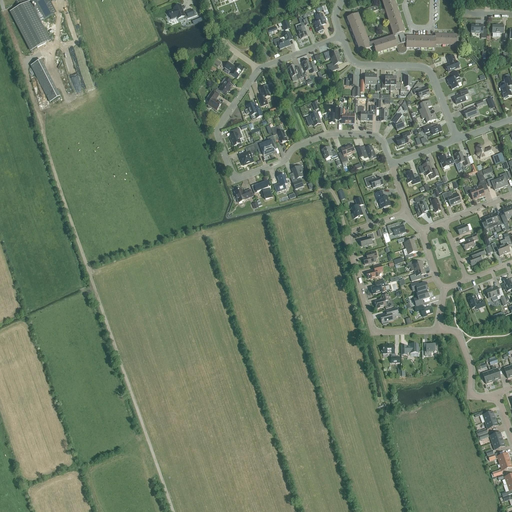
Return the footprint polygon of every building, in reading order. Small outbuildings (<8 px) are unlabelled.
[(32,0),(37,9),(51,2),(54,0),(32,0)] [(403,39),(402,34),(404,33),(393,0),(387,0),(383,1),(386,9),(394,34),(394,36),(393,36),(393,37),(394,38),(373,44),(371,45),(369,46),(368,46),(369,48),(371,48),(372,47),(374,47),(376,54),(397,47),(398,51),(398,52),(399,53),(400,54),(401,54),(402,54),(403,54),(404,53),(405,52),(406,51),(406,50),(406,49),(435,49),(435,45),(457,45),(457,35),(454,35),(435,34),(435,39),(406,38),(406,39),(403,39)] [(51,42),(33,1),(12,10),(30,51),(51,42)] [(174,10),(168,12),(170,16),(169,17),(170,20),(171,21),(175,20),(176,18),(175,18),(177,18),(177,20),(179,23),(186,20),(185,19),(187,18),(187,20),(197,16),(196,16),(195,12),(193,13),(192,10),(185,12),(185,13),(184,13),(183,12),(184,12),(185,9),(182,8),(181,6),(173,9),(174,10)] [(377,6),(364,11),(365,15),(378,10),(377,6)] [(322,15),(315,17),(318,22),(313,24),(317,33),(320,32),(320,33),(321,34),(323,33),(323,32),(323,31),(324,31),(322,26),(326,25),(322,15)] [(369,48),(368,46),(368,45),(358,20),(357,15),(350,17),(347,19),(360,52),(370,49),(369,48)] [(193,25),(203,22),(206,21),(205,20),(204,17),(192,22),(193,25)] [(281,23),(284,32),(291,29),(287,21),(281,23)] [(304,27),(305,27),(303,23),(301,24),(300,26),(301,28),(297,29),(301,40),(308,37),(304,27)] [(268,29),(270,34),(277,30),(275,25),(268,29)] [(471,25),(471,33),(481,34),(481,39),(486,39),(486,30),(483,30),(483,26),(471,25)] [(492,26),(492,33),(492,37),(500,37),(500,34),(503,34),(503,26),(492,26)] [(280,50),(290,46),(289,42),(292,40),(289,33),(283,35),(285,40),(280,42),(280,40),(278,39),(273,41),(276,47),(278,46),(280,50)] [(331,56),(329,52),(323,54),(326,60),(330,59),(331,61),(340,58),(338,53),(331,56)] [(456,62),(453,56),(447,59),(449,64),(445,66),(448,73),(459,68),(458,66),(459,66),(460,65),(459,64),(459,62),(458,62),(456,62)] [(342,63),(340,58),(331,61),(332,64),(328,66),(329,68),(328,69),(330,73),(337,70),(335,66),(342,63)] [(310,63),(309,61),(302,63),(306,72),(311,70),(312,74),(317,72),(313,62),(310,63)] [(225,68),(231,73),(230,74),(237,79),(243,70),(236,65),(234,68),(232,66),(229,63),(225,68)] [(298,80),(303,78),(299,68),(296,69),(295,66),(288,69),(291,78),(297,76),(298,80)] [(461,83),(459,78),(457,72),(451,75),(452,78),(447,80),(448,84),(449,83),(452,90),(459,87),(458,84),(461,83)] [(217,89),(215,91),(219,94),(221,92),(226,96),(228,92),(230,92),(230,90),(232,87),(229,84),(231,81),(226,77),(222,82),(221,84),(222,85),(219,90),(217,89)] [(346,79),(346,85),(350,85),(350,86),(356,87),(356,77),(350,77),(350,79),(346,79)] [(387,89),(387,90),(389,91),(390,91),(390,92),(390,78),(385,78),(385,83),(382,83),(382,89),(387,89)] [(396,78),(390,78),(390,92),(390,91),(392,91),(394,90),(394,89),(400,89),(400,83),(396,83),(396,78)] [(404,86),(400,86),(400,93),(407,93),(407,88),(411,88),(411,78),(404,78),(404,86)] [(501,83),(500,85),(504,99),(505,98),(506,99),(507,99),(508,98),(508,97),(511,96),(509,87),(511,86),(511,83),(510,78),(504,80),(504,82),(501,83)] [(262,97),(258,98),(262,107),(268,105),(265,99),(270,97),(270,95),(269,92),(268,92),(266,87),(269,85),(261,88),(260,88),(261,90),(260,91),(262,97)] [(418,93),(420,99),(429,95),(427,88),(420,91),(419,88),(413,91),(414,95),(418,93)] [(466,101),(464,96),(468,94),(466,90),(459,92),(461,96),(454,98),(456,105),(466,101)] [(208,108),(209,109),(210,109),(211,109),(211,108),(216,112),(219,108),(220,107),(219,107),(222,104),(216,100),(219,95),(213,91),(207,99),(211,101),(207,105),(208,106),(208,107),(208,108)] [(493,97),(488,99),(491,109),(496,107),(493,97)] [(419,111),(421,115),(428,113),(426,109),(432,107),(429,101),(420,105),(422,110),(419,111)] [(246,107),(247,107),(248,109),(245,111),(246,111),(247,114),(247,115),(250,114),(251,116),(250,116),(250,117),(255,115),(256,119),(262,117),(259,108),(255,109),(253,104),(254,104),(246,107)] [(357,107),(357,114),(360,114),(360,122),(366,122),(367,113),(363,113),(363,107),(357,107)] [(370,113),(367,113),(366,122),(372,122),(372,115),(376,115),(376,107),(370,107),(370,113)] [(466,119),(470,118),(470,119),(478,116),(475,107),(470,110),(464,113),(466,119)] [(338,121),(339,110),(332,110),(332,115),(329,115),(329,117),(326,117),(326,116),(325,116),(325,122),(328,122),(328,124),(335,124),(335,121),(338,121)] [(348,124),(348,114),(348,111),(339,111),(339,119),(342,119),(342,124),(348,124)] [(427,124),(437,120),(434,114),(429,116),(428,113),(421,115),(422,120),(425,119),(427,124)] [(313,124),(314,127),(321,124),(316,114),(310,116),(310,117),(306,119),(305,118),(308,126),(309,126),(313,124)] [(397,131),(404,129),(403,124),(405,123),(403,120),(401,118),(402,118),(398,115),(392,122),(396,125),(396,127),(395,127),(397,131)] [(433,135),(441,132),(439,125),(435,127),(434,124),(423,128),(425,134),(431,132),(433,135)] [(282,144),(283,144),(283,143),(287,142),(284,131),(281,132),(279,126),(271,129),(273,137),(277,135),(280,144),(282,144)] [(237,145),(238,145),(239,148),(238,148),(239,148),(242,147),(239,139),(241,139),(242,138),(238,129),(230,132),(232,136),(229,137),(231,141),(233,147),(236,146),(237,145)] [(410,136),(408,131),(401,134),(403,137),(396,140),(398,147),(408,143),(406,137),(410,136)] [(269,143),(265,144),(269,154),(270,154),(271,154),(272,154),(273,154),(273,153),(275,152),(272,146),(275,144),(273,137),(268,139),(269,143)] [(262,145),(260,142),(256,143),(258,151),(261,150),(264,156),(266,156),(267,156),(268,156),(268,155),(269,154),(265,144),(262,145)] [(247,153),(239,156),(241,162),(243,166),(253,162),(249,152),(255,150),(253,145),(243,149),(245,149),(247,153)] [(355,153),(351,145),(341,149),(342,153),(338,154),(342,163),(348,161),(346,156),(355,153)] [(482,146),(480,145),(479,145),(478,146),(477,147),(478,149),(479,152),(478,153),(477,154),(478,155),(479,156),(480,156),(481,159),(493,154),(491,148),(484,151),(482,147),(482,146)] [(361,147),(356,149),(360,158),(363,157),(364,159),(365,159),(368,158),(369,160),(375,157),(371,146),(365,148),(366,152),(363,153),(361,148),(361,147)] [(322,153),(325,160),(330,158),(331,161),(338,158),(335,151),(331,153),(329,148),(323,150),(321,151),(322,153)] [(464,159),(461,153),(455,155),(456,160),(454,161),(458,173),(462,171),(461,168),(460,164),(464,162),(465,166),(470,165),(467,158),(464,159)] [(501,155),(493,158),(496,166),(504,162),(501,155)] [(454,164),(452,157),(446,159),(445,156),(438,158),(442,169),(449,166),(454,164)] [(420,174),(424,173),(426,176),(429,175),(431,180),(439,177),(436,170),(433,172),(429,163),(422,166),(423,167),(418,169),(419,169),(421,174),(420,174)] [(296,180),(297,180),(298,182),(293,184),(295,190),(303,187),(300,178),(304,177),(300,167),(303,166),(292,170),(296,180)] [(414,179),(412,172),(405,174),(408,184),(412,182),(413,185),(420,182),(418,177),(414,179)] [(497,179),(498,181),(501,189),(503,188),(504,189),(506,188),(506,187),(507,186),(505,181),(508,180),(506,173),(500,176),(500,177),(497,179)] [(283,175),(282,176),(277,178),(280,184),(274,186),(274,184),(273,184),(277,193),(286,190),(284,186),(287,185),(285,180),(287,180),(285,175),(283,176),(283,175)] [(372,186),(373,189),(383,185),(381,178),(372,181),(371,177),(364,179),(367,188),(372,186)] [(498,190),(501,189),(498,181),(494,182),(493,178),(487,181),(489,187),(493,186),(495,191),(496,191),(496,192),(499,191),(498,190)] [(479,187),(475,188),(479,198),(484,196),(482,189),(486,188),(483,180),(480,182),(478,186),(479,187)] [(266,182),(263,183),(258,185),(257,184),(251,187),(254,194),(260,192),(263,197),(264,197),(265,200),(272,198),(269,189),(270,188),(269,186),(270,186),(269,183),(269,184),(268,182),(266,182)] [(466,187),(464,188),(466,195),(470,194),(473,201),(479,198),(475,188),(471,190),(471,189),(466,187)] [(238,204),(246,201),(245,200),(253,197),(250,190),(244,192),(245,193),(243,193),(242,190),(234,193),(238,204)] [(384,208),(391,206),(389,201),(388,201),(386,196),(384,197),(382,192),(375,194),(377,200),(378,199),(379,202),(379,203),(379,205),(380,206),(382,205),(384,208)] [(445,202),(448,201),(450,207),(456,205),(452,196),(450,192),(447,193),(442,195),(445,202)] [(456,205),(461,203),(457,194),(452,196),(456,205)] [(363,216),(360,206),(363,205),(361,198),(355,200),(357,206),(351,208),(353,213),(351,214),(353,219),(363,216)] [(441,211),(439,207),(440,207),(437,200),(434,201),(433,199),(430,200),(432,206),(430,207),(430,208),(430,210),(431,210),(434,209),(435,213),(441,211)] [(428,211),(424,200),(418,203),(419,207),(416,208),(419,217),(425,215),(423,208),(424,208),(426,212),(428,211)] [(504,226),(508,225),(506,220),(511,218),(508,209),(502,211),(503,214),(500,215),(504,226)] [(497,220),(495,214),(489,216),(494,227),(497,225),(498,227),(503,224),(501,219),(497,220)] [(481,223),(482,226),(484,231),(488,229),(494,227),(489,216),(484,218),(485,221),(481,223)] [(401,236),(402,235),(403,234),(402,234),(405,233),(403,226),(395,228),(394,225),(387,227),(390,235),(394,234),(395,236),(399,235),(400,236),(401,236)] [(459,236),(469,232),(466,225),(457,229),(459,236)] [(373,234),(367,235),(368,239),(360,241),(361,247),(365,246),(365,247),(366,248),(368,247),(369,246),(369,245),(372,244),(371,241),(374,240),(373,234)] [(464,239),(465,243),(463,244),(465,250),(475,247),(473,242),(477,240),(475,235),(464,239)] [(504,245),(501,246),(505,255),(510,253),(507,246),(511,245),(508,237),(504,238),(505,241),(503,242),(504,245)] [(415,247),(413,241),(413,239),(411,240),(410,240),(405,242),(404,238),(397,241),(398,244),(404,242),(406,250),(415,247)] [(494,252),(497,250),(499,257),(505,255),(501,246),(496,248),(494,244),(491,245),(494,252)] [(417,252),(415,247),(406,250),(407,253),(404,254),(406,260),(412,258),(411,255),(417,252)] [(482,262),(480,257),(485,255),(483,250),(470,255),(472,259),(469,260),(471,266),(474,265),(475,266),(479,265),(478,264),(482,262)] [(377,259),(375,252),(365,255),(366,259),(363,260),(364,266),(375,263),(374,260),(377,259)] [(414,271),(423,268),(421,262),(415,264),(414,261),(407,264),(409,269),(411,269),(412,272),(409,273),(414,271)] [(380,273),(383,272),(381,265),(373,267),(374,271),(366,273),(368,280),(371,279),(371,280),(374,279),(374,278),(378,277),(380,273)] [(420,280),(419,276),(425,274),(423,268),(414,271),(415,275),(410,277),(411,283),(420,280)] [(508,280),(504,282),(505,284),(501,285),(504,291),(506,290),(507,292),(511,290),(511,292),(511,291),(511,284),(511,285),(510,281),(509,282),(508,280)] [(386,291),(385,286),(383,281),(374,283),(375,286),(370,288),(372,295),(382,292),(382,293),(386,291)] [(416,295),(427,291),(427,289),(428,288),(426,283),(418,286),(417,282),(410,285),(412,292),(416,290),(417,294),(416,295)] [(490,290),(486,291),(487,294),(488,297),(489,299),(491,299),(493,302),(500,299),(504,298),(501,291),(499,292),(498,290),(497,290),(496,288),(493,289),(490,290)] [(416,295),(417,298),(413,300),(415,307),(423,304),(421,301),(429,299),(428,294),(427,294),(426,292),(427,291),(416,295)] [(382,300),(374,302),(376,309),(385,307),(386,309),(392,308),(390,301),(389,301),(387,295),(381,297),(382,300)] [(478,309),(485,306),(483,301),(477,303),(475,296),(468,299),(472,309),(477,307),(478,309)] [(427,316),(432,314),(430,307),(423,309),(422,306),(414,308),(416,313),(421,311),(423,318),(427,316)] [(393,321),(392,316),(398,315),(396,309),(387,311),(388,314),(386,314),(386,315),(380,317),(383,326),(388,324),(388,322),(393,321)] [(431,353),(434,353),(434,351),(437,351),(437,344),(424,344),(425,356),(431,356),(431,353)] [(394,354),(394,350),(394,345),(383,346),(383,351),(382,351),(381,352),(382,353),(383,353),(383,355),(391,354),(391,358),(391,364),(400,364),(399,358),(394,358),(394,354)] [(410,354),(418,354),(418,349),(418,345),(410,345),(410,347),(407,347),(407,346),(401,347),(401,356),(401,358),(403,358),(403,356),(407,355),(407,353),(410,353),(410,354)] [(492,368),(493,371),(489,372),(493,383),(501,380),(497,370),(495,370),(494,367),(492,368)] [(487,385),(493,383),(489,372),(483,375),(487,385)] [(485,423),(495,419),(493,412),(482,416),(485,423)] [(498,426),(495,419),(485,423),(487,430),(498,426)] [(492,444),(502,440),(500,433),(489,437),(492,444)] [(505,447),(502,440),(492,444),(494,451),(505,447)] [(499,464),(510,461),(507,454),(497,457),(499,464)] [(511,467),(510,461),(499,464),(502,472),(511,467)]
